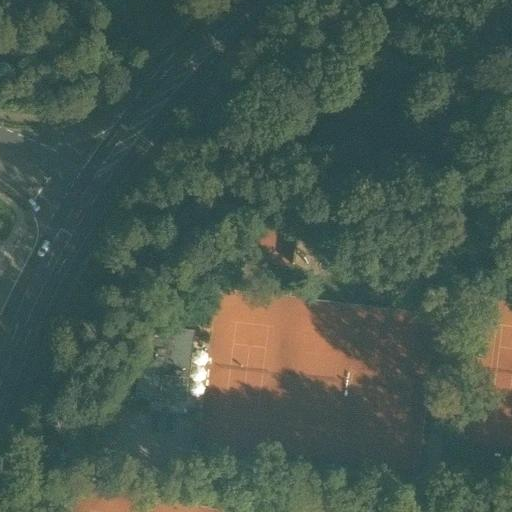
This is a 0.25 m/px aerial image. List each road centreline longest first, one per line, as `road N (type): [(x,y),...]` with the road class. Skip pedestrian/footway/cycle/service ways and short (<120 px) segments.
road 1 (secondary): [(263,0),(75,199)]
road 2 (unclassified): [(467,216),(426,486)]
road 3 (secondary): [(0,381),(75,199)]
road 4 (unclassified): [(467,216),(411,93)]
